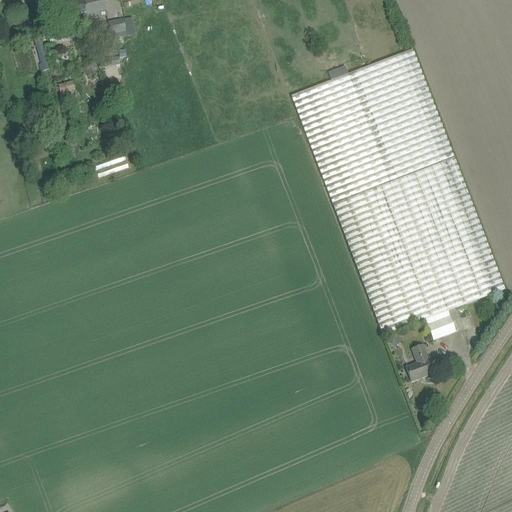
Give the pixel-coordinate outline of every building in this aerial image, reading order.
[(65,3),(67,13),(69,25),(88,21),(83,0),(65,3)] [(106,13),(105,6),(103,0),(83,0),(88,21),(97,20),(96,15),(106,13)] [(123,20),(108,22),(110,35),(125,33),(123,20)] [(56,44),(72,42),(69,30),(54,33),(56,44)] [(411,52),(349,76),(332,83),(292,98),(383,337),(425,321),(433,341),(456,333),(448,313),(505,291),(501,281),(411,52)] [(103,60),(105,68),(120,66),(119,57),(103,60)] [(328,74),(332,83),(349,76),(345,67),(328,74)] [(74,91),(72,82),(70,82),(58,86),(60,94),(74,91)] [(406,369),(411,383),(435,374),(430,360),(429,360),(423,346),(412,351),(417,365),(406,369)]
